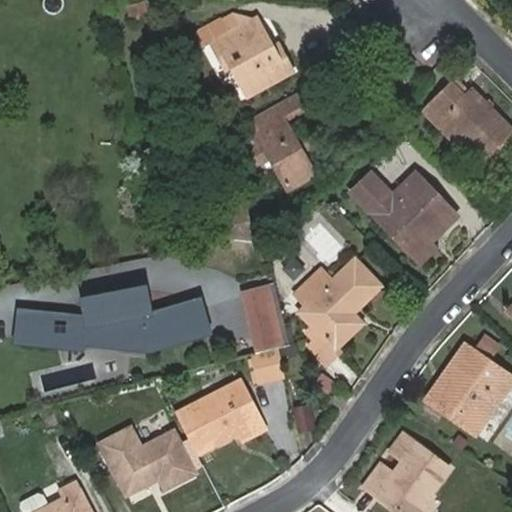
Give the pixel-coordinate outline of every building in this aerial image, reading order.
[(225,9),(214,16),(221,30),(233,24),(225,9)] [(203,40),(214,58),(220,54),(226,65),(242,95),(287,71),(278,54),(272,57),(267,46),(250,16),(233,24),(221,30),(214,16),(187,30),(194,45),(203,40)] [(272,43),(267,46),(272,57),(278,54),(272,43)] [(220,54),(214,58),(220,68),(226,65),(220,54)] [(415,107),(430,120),(434,115),(455,135),(478,156),(506,125),(463,84),(456,91),(443,78),(415,107)] [(296,88),(243,118),(249,129),(233,138),(258,183),(274,174),(282,187),(308,172),(278,117),(304,103),(296,88)] [(434,115),(430,120),(451,141),(455,135),(434,115)] [(347,189),(371,212),(375,208),(416,248),(427,237),(430,235),(426,231),(433,222),(438,226),(453,210),(411,168),(389,190),(365,169),(347,189)] [(375,208),(371,212),(416,257),(431,242),(427,237),(416,248),(375,208)] [(430,235),(438,226),(433,222),(426,231),(430,235)] [(300,313),(309,322),(302,329),(310,337),(305,342),(325,361),(337,348),(332,344),(357,317),(352,312),(378,284),(353,259),(333,279),(306,307),(300,313)] [(306,307),(333,279),(321,267),(294,295),(306,307)] [(264,276),(238,284),(245,307),(252,333),(266,328),(272,350),(274,349),(284,346),(280,333),(264,276)] [(87,318),(23,309),(20,335),(77,343),(78,338),(154,341),(202,325),(194,299),(147,313),(141,285),(83,299),(87,318)] [(469,334),(441,372),(450,378),(478,341),(469,334)] [(450,378),(441,372),(429,388),(478,423),(511,376),(511,365),(478,341),(450,378)] [(247,357),(248,360),(255,387),(281,380),(274,349),(272,350),(271,350),(247,357)] [(100,359),(35,373),(39,391),(123,373),(119,355),(100,359)] [(248,360),(244,361),(251,388),(255,387),(248,360)] [(325,392),(340,403),(350,389),(334,378),(325,392)] [(173,413),(198,461),(237,440),(261,428),(236,381),(173,413)] [(296,430),(314,426),(307,401),(289,405),(296,430)] [(432,480),(435,483),(454,455),(410,423),(398,439),(410,448),(401,461),(388,453),(372,476),(415,506),(432,480)] [(265,436),(261,428),(237,440),(242,449),(265,436)] [(102,455),(128,503),(161,485),(168,496),(196,481),(174,441),(142,458),(131,438),(102,455)] [(439,485),(435,483),(432,480),(415,506),(421,511),(439,485)] [(38,511),(89,511),(78,491),(38,511)]
